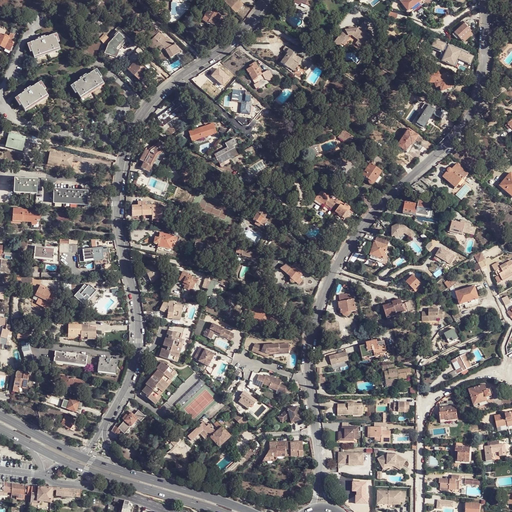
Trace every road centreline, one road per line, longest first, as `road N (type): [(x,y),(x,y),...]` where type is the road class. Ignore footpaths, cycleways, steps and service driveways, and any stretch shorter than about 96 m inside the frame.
road 1 (residential): [(318,473),(307,361),(320,302),(370,215),(466,121),(485,65),(486,0)]
road 2 (residential): [(103,425),(138,341),(116,211),(124,148),(165,87),(231,40),(265,0)]
road 3 (primary): [(65,461),(220,511)]
road 4 (primary): [(252,511),(126,472)]
road 5 (residential): [(45,476),(170,511)]
